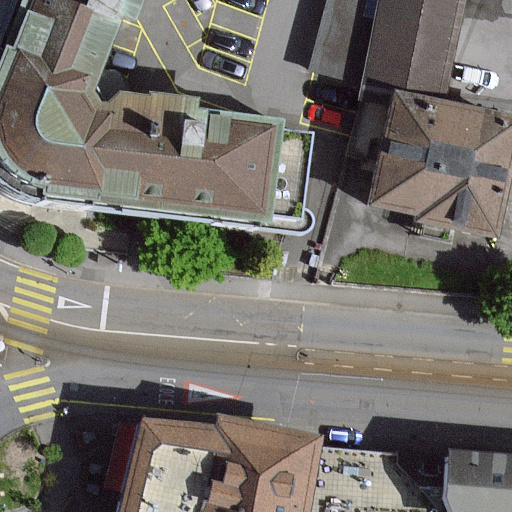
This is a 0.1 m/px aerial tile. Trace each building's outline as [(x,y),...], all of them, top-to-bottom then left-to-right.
[(0,189),(24,202),(67,209),(110,213),(306,232),(316,134),(277,130),(282,121),(194,112),(195,102),(88,92),(122,0),(18,0),(0,43),(0,189)] [(323,0),(305,75),(350,86),(369,0),(323,0)] [(429,103),(451,0),(369,0),(350,86),(391,95),(429,103)] [(491,238),(511,152),(511,124),(429,103),(391,95),(363,206),(491,238)] [(308,511),(322,449),(324,438),(225,416),(220,427),(190,511),(308,511)] [(125,511),(190,511),(220,427),(151,422),(125,511)] [(385,511),(447,511),(452,465),(322,449),(308,511),(366,511),(367,510),(385,511)] [(511,511),(511,458),(453,453),(452,465),(447,511),(511,511)]
